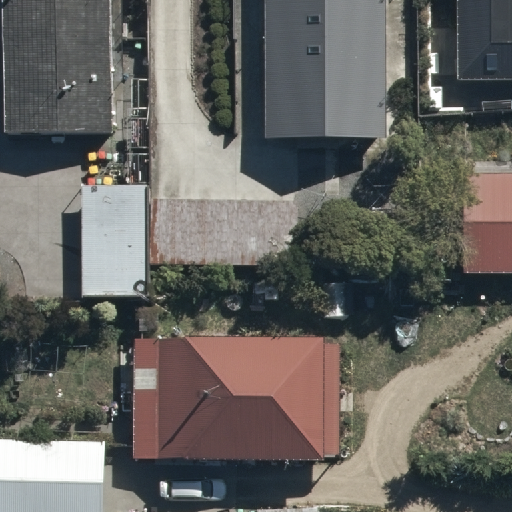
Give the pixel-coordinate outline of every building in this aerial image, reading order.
[(5,0),(7,147),(116,145),(113,0),(5,0)] [(269,0),(271,165),(388,163),(387,0),(269,0)] [(511,91),(511,0),(457,0),(457,91),(511,91)] [(148,195),(86,195),(86,303),(147,304),(148,195)] [(155,206),(155,269),(299,269),(299,206),(155,206)] [(511,229),(463,229),(462,276),(511,276),(511,229)] [(139,350),(138,471),(337,472),(338,351),(139,350)] [(103,511),(104,452),(0,451),(0,511),(103,511)]
